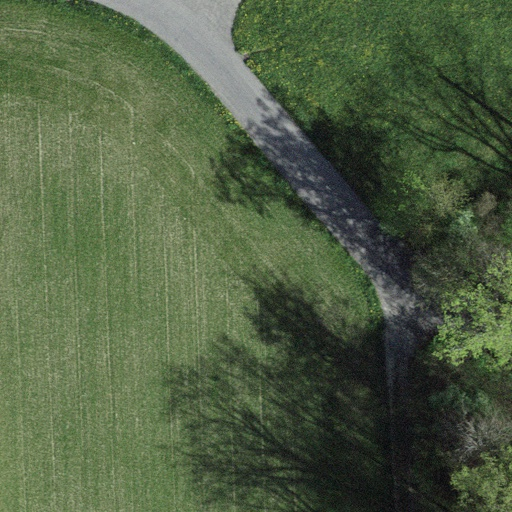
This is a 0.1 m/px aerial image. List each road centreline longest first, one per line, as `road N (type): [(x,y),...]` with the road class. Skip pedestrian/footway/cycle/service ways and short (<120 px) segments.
road 1 (residential): [(139,0),(222,64),(348,223),(396,268),(511,343)]
road 2 (track): [(406,511),(396,268)]
